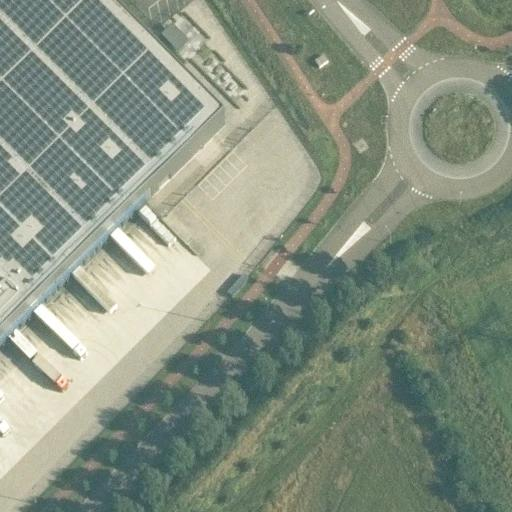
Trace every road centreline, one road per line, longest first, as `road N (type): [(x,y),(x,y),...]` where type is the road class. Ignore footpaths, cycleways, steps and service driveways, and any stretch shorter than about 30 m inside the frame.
road 1 (unclassified): [(92,511),(316,278)]
road 2 (unclassified): [(403,161),(316,278)]
road 3 (unclassified): [(316,278),(425,184)]
road 4 (unclassified): [(330,0),(405,99)]
